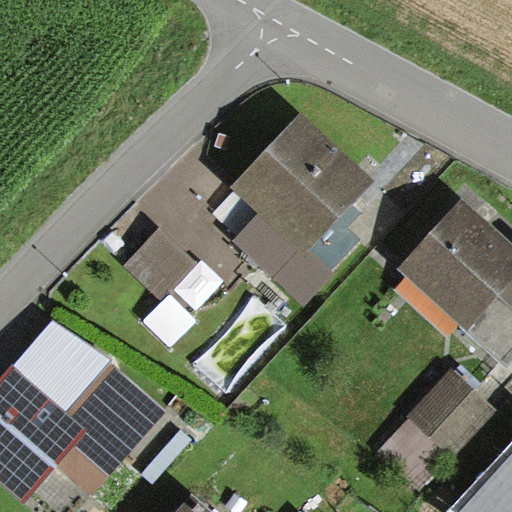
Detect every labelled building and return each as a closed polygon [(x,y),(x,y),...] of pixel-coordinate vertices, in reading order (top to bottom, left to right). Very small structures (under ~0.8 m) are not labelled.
[(234,242),(294,298),(352,236),(336,222),(374,181),(304,116),(235,190),(260,213),(234,242)] [(460,333),(504,372),(511,363),(511,218),(475,185),(402,267),(467,325),(460,333)] [(161,233),(124,271),(153,299),(190,261),(161,233)] [(52,322),(15,364),(66,408),(110,358),(52,322)] [(0,381),(0,480),(21,498),(54,460),(90,492),(165,406),(110,358),(66,408),(15,364),(0,381)] [(410,420),(448,455),(496,402),(458,367),(410,420)] [(511,511),(511,453),(462,509),(466,511),(511,511)] [(202,511),(193,503),(184,511),(202,511)]
